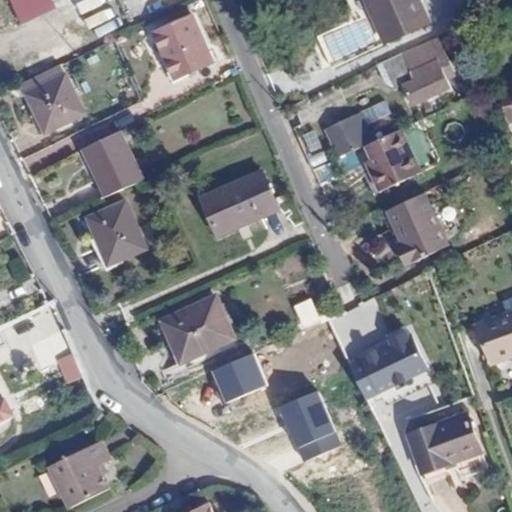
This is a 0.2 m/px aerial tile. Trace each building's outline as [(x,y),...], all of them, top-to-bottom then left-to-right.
[(51,0),(10,0),(21,25),(56,9),(51,0)] [(420,0),(365,0),(386,44),(431,23),(420,0)] [(192,15),(155,32),(175,78),(212,61),(192,15)] [(439,37),(403,54),(414,78),(403,83),(413,107),(452,88),(444,71),(440,63),(449,59),(439,37)] [(440,63),(444,71),(453,66),(449,59),(440,63)] [(85,113),(61,65),(23,83),(46,132),(85,113)] [(363,112),(325,130),(339,160),(360,151),(380,195),(425,175),(404,129),(377,141),(363,112)] [(106,196),(144,180),(121,131),(84,149),(106,196)] [(262,172),(202,198),(214,226),(240,215),(244,224),(278,208),(262,172)] [(427,194),(388,213),(403,245),(398,248),(406,265),(450,245),(427,194)] [(127,202),(89,218),(108,264),(146,248),(127,202)] [(424,280),(406,288),(411,301),(430,294),(424,280)] [(216,297),(163,320),(181,359),(233,336),(216,297)] [(294,307),(304,328),(321,320),(312,299),(294,307)] [(52,307),(48,303),(37,309),(41,318),(51,314),(54,319),(61,329),(64,327),(66,326),(59,317),(52,307)] [(511,311),(479,324),(493,362),(511,355),(511,311)] [(370,396),(398,382),(427,368),(409,331),(377,347),(352,359),(370,396)] [(71,383),(84,377),(76,352),(60,358),(71,383)] [(422,472),(451,462),(481,452),(468,414),(435,425),(409,434),(422,472)] [(102,468),(107,464),(114,461),(105,442),(53,466),(72,508),(112,489),(106,475),(102,468)] [(111,472),(107,464),(102,468),(106,475),(111,472)]
